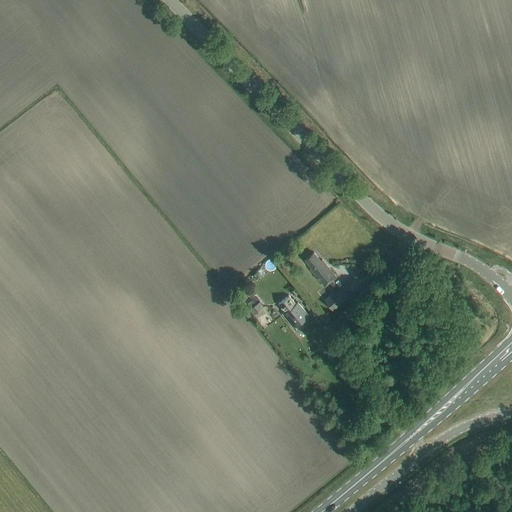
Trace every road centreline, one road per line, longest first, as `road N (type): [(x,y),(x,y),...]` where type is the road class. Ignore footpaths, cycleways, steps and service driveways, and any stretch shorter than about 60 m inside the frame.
road 1 (tertiary): [(511,297),(474,265),(378,215),(166,0)]
road 2 (unclassified): [(351,511),(443,438),(511,414)]
road 3 (primary): [(511,338),(404,443)]
road 4 (primary): [(404,443),(511,356)]
